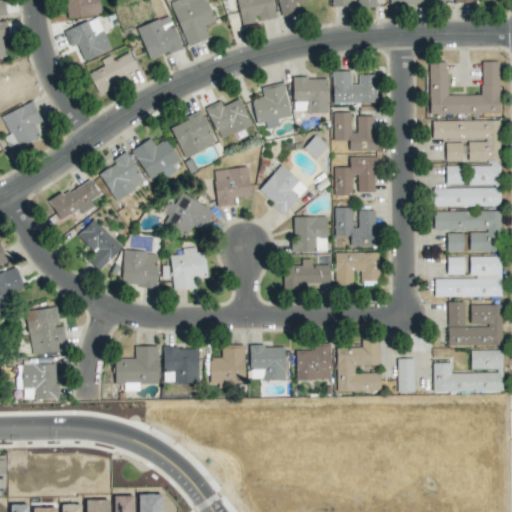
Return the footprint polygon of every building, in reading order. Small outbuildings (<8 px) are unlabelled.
[(62,0),(64,18),(99,14),(97,0),(62,0)] [(213,21),(204,0),(173,0),(168,2),(186,46),(208,38),(203,26),(213,21)] [(235,0),(239,26),(255,23),(255,21),(273,19),(270,0),(235,0)] [(275,0),(279,17),(298,13),(296,3),(307,0),(275,0)] [(374,0),(329,0),(330,7),(348,6),(348,0),(355,0),(356,8),(375,7),(374,0)] [(146,59),(167,52),(167,53),(180,49),(168,15),(135,27),(146,59)] [(69,47),(75,44),(82,61),(109,50),(96,17),(62,31),(69,47)] [(95,93),(138,73),(128,52),(110,60),(108,56),(99,60),(102,66),(86,73),(95,93)] [(446,96),(445,62),(427,62),(428,115),(498,113),(497,61),(479,62),(480,95),(446,96)] [(331,71),(331,104),(375,103),(375,74),(356,75),(356,85),(349,85),(349,71),(331,71)] [(326,112),(326,78),(291,77),(291,112),(326,112)] [(259,87),(261,97),(250,99),(254,124),(263,122),(264,129),(277,127),(276,119),(289,117),(282,82),(259,87)] [(221,106),(219,101),(204,107),(217,139),(250,126),(239,99),(221,106)] [(0,115),(0,117),(8,135),(2,137),(8,150),(38,136),(33,125),(41,121),(31,101),(0,115)] [(182,158),(214,144),(199,112),(168,126),(182,158)] [(332,141),(348,140),(348,151),(374,150),(373,116),(355,116),(355,132),(350,132),(349,112),(331,113),(332,141)] [(431,120),(431,140),(466,140),(466,143),(444,143),(444,161),(498,161),(498,120),(431,120)] [(325,146),(313,135),(302,148),(315,158),(325,146)] [(176,160),(164,139),(153,145),(149,138),(129,149),(149,183),(173,169),(170,163),(176,160)] [(97,174),(114,201),(143,182),(124,151),(111,159),(113,163),(97,174)] [(332,196),(350,196),(350,176),(356,176),(356,192),(374,192),(373,156),(347,157),(348,167),(332,167),(332,196)] [(283,214),(305,187),(278,164),(256,191),(283,214)] [(431,188),(431,207),(499,206),(498,165),(466,166),(466,185),(491,184),(491,187),(431,188)] [(444,185),(463,184),(462,166),(444,166),(444,185)] [(233,205),(232,197),(248,196),(247,167),(212,170),(214,206),(233,205)] [(98,195),(88,178),(47,202),(58,221),(77,209),(80,215),(93,207),(89,201),(98,195)] [(184,236),(190,225),(202,231),(212,211),(178,194),(174,203),(169,200),(162,213),(166,215),(161,224),(184,236)] [(374,211),(356,211),(356,227),(350,227),(350,207),(332,207),(333,236),(348,236),(348,247),(374,247),(374,211)] [(432,211),(432,231),(468,231),(468,252),(498,252),(498,211),(432,211)] [(290,252),(325,252),(325,216),(290,217),(290,252)] [(75,236),(93,252),(86,260),(98,271),(121,246),(92,218),(75,236)] [(461,233),(445,233),(445,252),(461,252),(461,233)] [(171,290),(193,288),(192,278),(205,277),(203,251),(195,252),(194,247),(180,248),(180,254),(168,255),(171,290)] [(156,252),(121,251),(120,285),(154,287),(156,252)] [(377,252),(333,252),(333,285),(351,285),(351,271),(359,271),(359,281),(377,281),(377,252)] [(433,297),(500,296),(499,256),(467,257),(468,277),(432,278),(433,297)] [(462,274),(462,257),(445,257),(445,274),(462,274)] [(328,265),(310,265),(310,259),(299,259),(299,265),(281,266),(281,287),(328,285),(328,265)] [(0,272),(0,308),(6,306),(3,298),(23,291),(14,267),(0,272)] [(500,345),(500,305),(468,305),(469,327),(463,327),(462,302),(445,302),(446,346),(500,345)] [(57,351),(56,342),(64,341),(62,325),(58,325),(55,307),(24,311),(30,355),(57,351)] [(379,391),(378,373),(353,373),(353,366),(377,365),(377,339),(360,340),(360,347),(334,348),(335,392),(379,391)] [(294,380),(329,379),(328,343),(311,344),(311,350),(293,350),(294,380)] [(207,358),(208,383),(243,382),(242,344),(219,345),(220,358),(207,358)] [(113,385),(123,384),(123,391),(137,390),(137,384),(156,384),(156,346),(133,346),(133,358),(112,359),(113,385)] [(283,380),(283,346),(248,346),(248,380),(283,380)] [(197,383),(196,347),(161,348),(162,383),(197,383)] [(500,350),(469,350),(469,371),(449,372),(449,363),(431,363),(431,393),(501,392),(500,350)] [(412,358),(395,358),(395,392),(412,392),(412,358)] [(20,364),(21,399),(55,399),(55,363),(20,364)] [(159,511),(159,493),(136,494),(136,511),(159,511)] [(107,511),(107,500),(84,499),(83,511),(107,511)]
